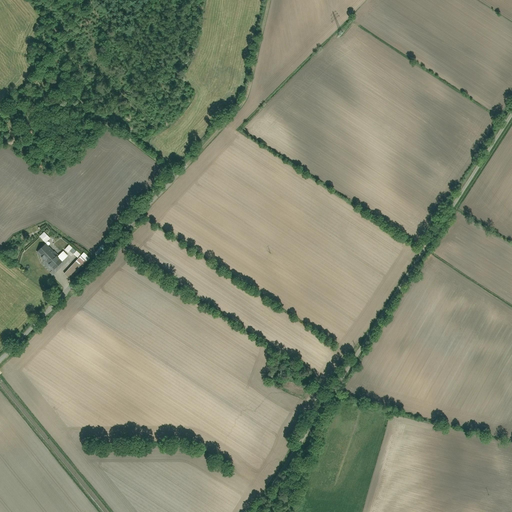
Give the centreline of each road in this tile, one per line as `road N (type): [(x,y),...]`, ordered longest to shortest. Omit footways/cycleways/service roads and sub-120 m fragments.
road 1 (residential): [(257,511),(511,113)]
road 2 (residential): [(0,361),(242,102),(270,0)]
